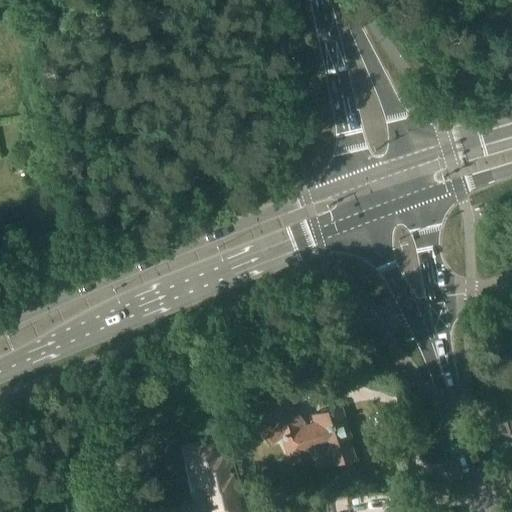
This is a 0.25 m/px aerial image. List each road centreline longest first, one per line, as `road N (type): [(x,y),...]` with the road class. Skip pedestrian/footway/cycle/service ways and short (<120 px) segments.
road 1 (unclassified): [(0,406),(283,289),(333,280),(378,322),(421,311)]
road 2 (primary): [(0,366),(369,218)]
road 3 (primary): [(359,181),(0,327)]
road 4 (tertiary): [(482,511),(421,311)]
road 5 (tertiary): [(336,8),(335,61),(359,181)]
road 6 (tertiary): [(409,164),(359,33),(336,8)]
